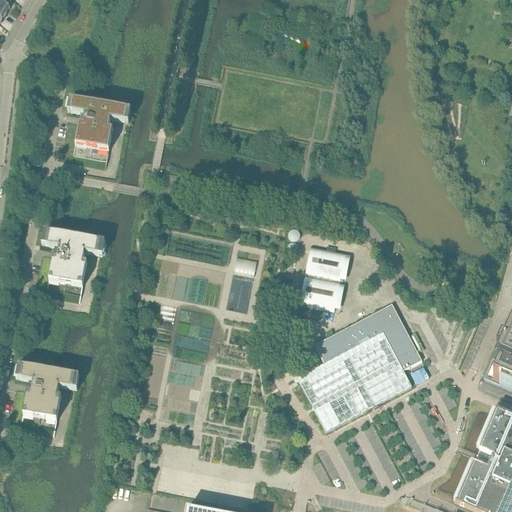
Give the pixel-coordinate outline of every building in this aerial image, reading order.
[(0,0),(0,17),(3,19),(7,13),(10,9),(7,7),(8,6),(0,0)] [(69,124),(63,154),(107,163),(107,160),(109,153),(113,132),(109,131),(111,122),(125,124),(128,125),(131,113),(128,112),(73,101),(70,101),(69,102),(67,113),(70,114),(80,116),(81,116),(85,117),(83,126),(79,125),(69,124)] [(43,257),(37,288),(81,296),(82,296),(83,289),(87,265),(83,264),(85,255),(100,258),(101,258),(103,258),(105,245),(104,245),(102,244),(57,236),(47,234),(44,233),(44,234),(42,246),(45,247),(55,249),(59,250),(57,259),(53,259),(43,257)] [(334,313),(345,254),(311,247),(299,306),(334,313)] [(235,275),(256,277),(258,261),(236,258),(235,275)] [(422,363),(392,306),(314,347),(324,366),(296,381),(325,434),(411,388),(403,373),(422,363)] [(511,330),(511,329),(497,363),(492,362),(493,363),(485,382),(511,393),(511,330)] [(310,371),(311,371),(313,371),(314,370),(316,369),(317,368),(318,367),(318,365),(319,364),(319,362),(319,361),(319,359),(318,358),(318,356),(317,355),(315,354),(314,353),(313,352),(311,352),(310,352),(308,352),(306,352),(305,353),(303,354),(302,355),(301,357),(300,358),(300,360),(300,362),(300,363),(300,365),(301,366),(302,368),(303,369),(305,370),(306,371),(308,371),(310,371)] [(17,391),(11,422),(55,430),(57,423),(60,404),(61,399),(57,398),(59,389),(73,391),(74,391),(77,392),(79,379),(76,378),(34,370),(21,367),(18,367),(18,368),(16,380),(19,381),(28,383),(29,383),(33,384),(31,393),(27,393),(17,391)] [(417,384),(427,379),(425,375),(423,376),(421,371),(413,374),(417,384)] [(511,511),(511,417),(495,410),(495,411),(496,411),(479,451),(492,457),(489,464),(487,470),(473,464),(456,504),(455,503),(455,504),(473,511),(511,511)]
